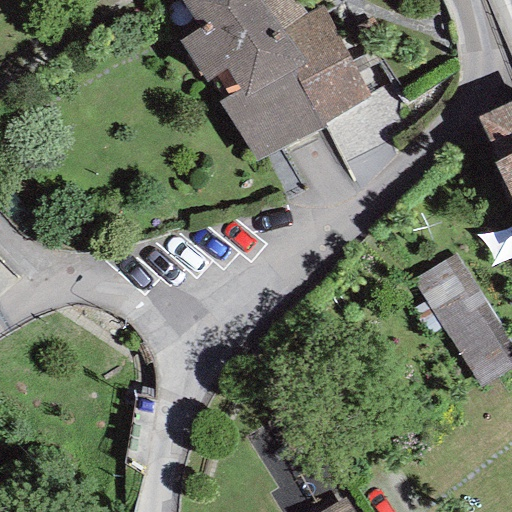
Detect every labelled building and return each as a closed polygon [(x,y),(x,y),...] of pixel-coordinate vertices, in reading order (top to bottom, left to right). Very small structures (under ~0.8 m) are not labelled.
[(179,0),(198,28),(179,41),(205,83),(215,76),(228,97),(240,90),(244,97),(304,64),(283,31),(306,16),(294,0),(179,0)] [(324,124),(367,100),(365,96),(321,7),(306,16),(283,31),(304,64),(244,97),(240,90),(228,97),(217,103),(254,160),(323,129),(326,128),(324,124)] [(388,83),(365,96),(367,100),(324,124),(326,128),(323,129),(342,163),(412,125),(388,83)] [(511,101),(477,118),(497,161),(492,164),(511,203),(511,101)] [(511,366),(511,343),(453,255),(410,280),(424,302),(441,328),(480,387),(511,366)] [(427,337),(441,328),(424,302),(410,311),(427,337)] [(353,511),(345,498),(321,511),(353,511)]
